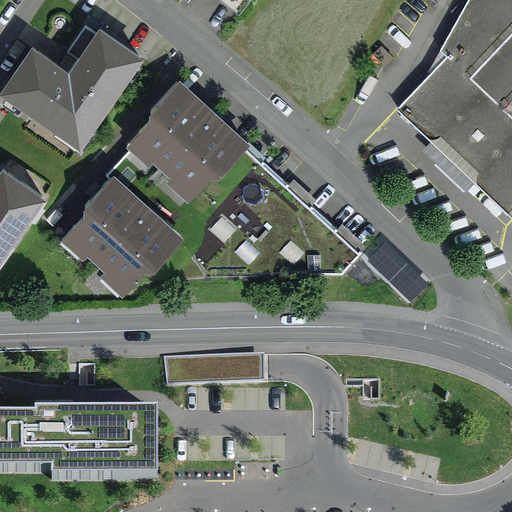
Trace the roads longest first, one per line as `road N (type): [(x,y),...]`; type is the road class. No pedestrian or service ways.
road 1 (residential): [(469,349),(471,302),(447,273),(143,0)]
road 2 (tertiary): [(469,349),(357,327),(0,335)]
